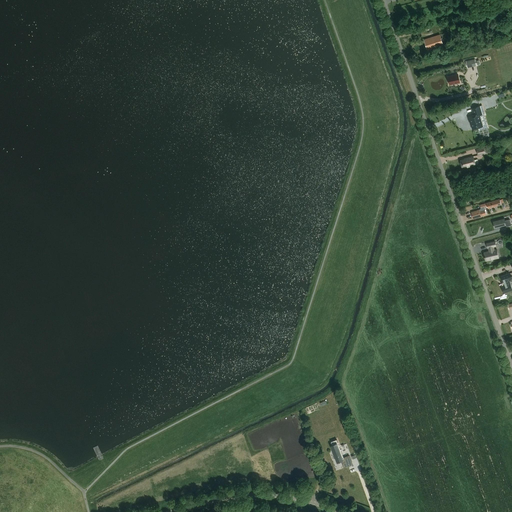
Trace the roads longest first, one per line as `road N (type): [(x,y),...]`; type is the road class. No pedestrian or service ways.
road 1 (residential): [(511,370),(382,0)]
road 2 (unclassified): [(337,511),(289,497),(239,494),(171,511)]
